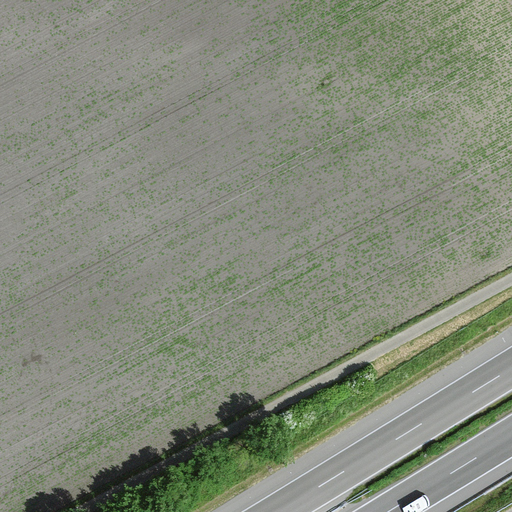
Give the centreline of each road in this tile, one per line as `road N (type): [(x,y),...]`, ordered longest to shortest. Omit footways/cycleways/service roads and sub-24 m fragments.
road 1 (track): [(511,278),(80,511)]
road 2 (motorway): [(511,367),(277,511)]
road 3 (motorway): [(387,511),(511,435)]
